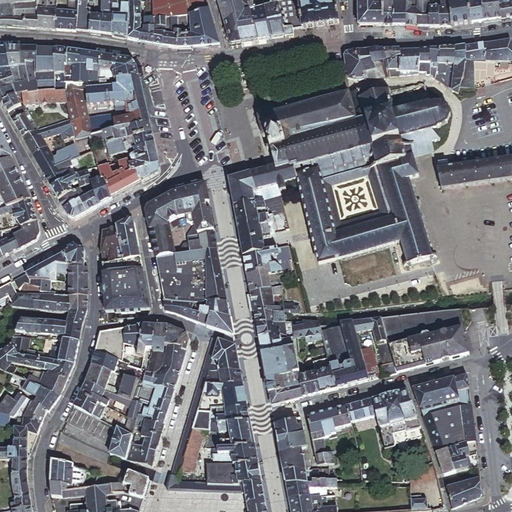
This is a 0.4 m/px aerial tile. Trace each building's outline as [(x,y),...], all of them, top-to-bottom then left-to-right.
[(0,0),(0,26),(14,27),(14,22),(7,22),(7,12),(0,12),(0,5),(13,6),(13,0),(0,0)] [(13,0),(13,6),(14,22),(14,27),(56,30),(56,12),(55,0),(13,0)] [(77,12),(77,32),(92,34),(95,17),(90,16),(91,11),(87,10),(88,0),(78,0),(78,1),(77,12)] [(102,0),(102,18),(101,36),(125,40),(125,11),(128,11),(128,40),(135,41),(144,43),(144,33),(140,32),(141,15),(140,2),(146,2),(145,0),(102,0)] [(154,31),(153,0),(145,0),(146,2),(144,33),(144,43),(146,43),(154,44),(154,31)] [(188,10),(204,5),(202,0),(153,0),(154,31),(166,33),(166,21),(175,19),(190,16),(188,10)] [(231,0),(220,0),(219,0),(217,2),(223,22),(224,22),(235,19),(236,19),(231,0)] [(235,19),(241,42),(249,41),(257,40),(247,0),(245,1),(244,0),(231,0),(236,19),(235,19)] [(251,0),(247,0),(257,40),(264,39),(271,38),(265,13),(256,15),(251,0)] [(284,37),(277,2),(284,1),(284,0),(261,0),(265,13),(271,38),(279,37),(284,37)] [(339,23),(335,0),(284,0),(284,1),(286,1),(292,29),(300,28),(301,28),(302,29),(339,23)] [(373,25),(372,0),(370,0),(358,0),(359,25),(373,25)] [(383,25),(382,0),(372,0),(373,25),(383,25)] [(394,25),(394,7),(388,7),(388,2),(388,0),(382,0),(383,25),(394,25)] [(412,2),(409,2),(409,26),(419,26),(430,27),(440,28),(439,8),(430,8),(430,0),(420,0),(420,8),(412,8),(412,2)] [(452,27),(450,0),(441,0),(442,8),(443,27),(452,27)] [(468,0),(450,0),(452,27),(472,25),(472,23),(469,1),(468,0)] [(475,0),(469,1),(472,23),(485,21),(481,0),(475,0)] [(481,0),(485,21),(501,19),(498,0),(481,0)] [(504,0),(498,0),(501,19),(509,18),(507,4),(504,0)] [(292,29),(286,1),(284,1),(277,2),(284,37),(293,35),(292,29)] [(394,2),(394,7),(394,25),(406,25),(406,2),(394,2)] [(14,22),(13,6),(0,5),(0,12),(7,12),(7,22),(14,22)] [(219,46),(208,5),(204,5),(188,10),(190,16),(199,13),(206,46),(212,46),(219,46)] [(77,12),(56,12),(56,30),(77,32),(77,12)] [(176,27),(175,19),(166,21),(166,33),(177,35),(179,48),(183,48),(194,47),(206,46),(199,13),(190,16),(191,24),(192,35),(181,35),(181,26),(176,27)] [(190,16),(175,19),(176,27),(181,26),(191,24),(190,16)] [(95,17),(92,34),(101,36),(102,18),(95,17)] [(241,42),(235,19),(224,22),(231,44),(236,43),(241,42)] [(179,48),(177,35),(166,33),(154,31),(154,44),(169,47),(179,48)] [(511,44),(511,41),(488,44),(486,61),(501,62),(501,66),(509,67),(510,62),(511,62),(511,44)] [(486,61),(488,44),(474,45),(475,61),(486,61)] [(475,61),(474,45),(466,47),(466,61),(475,61)] [(0,90),(4,89),(2,85),(12,81),(10,75),(6,77),(3,71),(4,70),(4,67),(8,66),(5,47),(0,48),(0,90)] [(54,66),(54,49),(5,47),(8,66),(10,75),(12,81),(13,84),(18,93),(22,92),(29,92),(29,93),(54,91),(54,82),(54,66)] [(466,61),(466,47),(456,48),(456,60),(466,61)] [(465,77),(466,61),(456,60),(456,48),(441,49),(440,66),(437,66),(437,73),(436,78),(435,81),(448,89),(452,65),(456,65),(452,92),(458,96),(462,86),(465,77)] [(68,51),(54,49),(54,66),(65,66),(68,65),(68,51)] [(428,77),(430,49),(420,50),(418,73),(418,75),(428,77)] [(440,66),(441,49),(430,49),(428,77),(435,81),(436,78),(437,73),(437,66),(440,66)] [(399,72),(399,50),(384,51),(390,78),(399,77),(399,72)] [(399,50),(399,72),(418,73),(420,50),(399,50)] [(81,80),(81,53),(68,51),(68,65),(65,66),(66,82),(71,81),(72,80),(81,80)] [(390,78),(384,51),(368,52),(373,67),(378,66),(384,78),(390,78)] [(366,80),(355,52),(347,52),(344,56),(347,77),(348,78),(350,80),(355,81),(366,80)] [(373,67),(368,52),(355,52),(366,80),(384,78),(378,66),(373,67)] [(99,89),(99,69),(104,69),(110,69),(109,64),(116,64),(116,58),(81,53),(81,80),(72,80),(71,81),(66,82),(66,91),(81,91),(83,91),(99,89)] [(29,92),(22,92),(24,104),(26,109),(30,108),(30,104),(66,103),(70,120),(76,136),(76,139),(89,136),(102,133),(149,123),(137,71),(135,68),(131,61),(116,58),(116,64),(109,64),(110,69),(112,69),(111,73),(104,74),(104,69),(99,69),(99,89),(83,91),(87,106),(97,106),(97,109),(107,108),(107,105),(115,104),(115,107),(124,107),(123,104),(128,103),(131,117),(126,118),(114,120),(110,115),(88,119),(81,91),(66,91),(66,82),(54,82),(54,91),(29,93),(29,92)] [(477,79),(477,69),(475,69),(475,61),(466,61),(465,77),(462,86),(474,87),(475,79),(477,79)] [(65,66),(54,66),(54,82),(66,82),(65,66)] [(2,102),(15,95),(18,93),(13,84),(4,89),(0,90),(0,101),(1,103),(2,102)] [(439,135),(437,128),(444,125),(447,124),(448,122),(450,120),(450,118),(450,115),(450,113),(449,110),(447,108),(446,106),(443,104),(440,103),(437,102),(434,102),(431,103),(430,103),(425,86),(420,85),(386,92),(385,90),(382,90),(383,93),(374,94),(374,92),(370,93),(371,95),(362,97),(358,85),(357,86),(357,87),(354,87),(354,90),(347,91),(347,90),(345,90),(345,92),(337,94),(337,92),(335,93),(335,95),(327,97),(326,95),(324,95),(324,97),(316,99),(316,98),(314,98),(314,100),(307,101),(306,100),(304,101),(304,102),(296,104),(296,103),(293,104),(294,105),(285,107),(285,103),(282,103),(283,107),(276,109),(275,105),(272,106),(273,110),(262,112),(262,109),(258,109),(259,112),(256,112),(255,113),(256,114),(256,115),(255,116),(255,117),(259,118),(262,132),(261,134),(261,136),(263,136),(263,138),(264,138),(265,137),(266,139),(267,139),(269,139),(270,144),(268,144),(269,146),(266,147),(266,148),(267,149),(270,149),(274,166),(275,169),(288,166),(291,176),(297,175),(320,169),(353,161),(353,163),(356,162),(356,160),(365,158),(365,160),(368,159),(367,157),(374,156),(377,167),(379,166),(413,158),(437,151),(434,140),(436,140),(437,142),(440,141),(440,139),(441,138),(441,135),(439,135)] [(8,112),(21,105),(15,95),(2,102),(8,112)] [(39,131),(33,122),(29,123),(22,111),(24,110),(21,105),(8,112),(7,113),(22,137),(39,131)] [(90,153),(93,152),(89,136),(76,139),(77,144),(58,151),(57,157),(54,158),(44,139),(62,133),(64,139),(76,136),(70,120),(39,131),(22,137),(43,174),(75,159),(90,153)] [(149,123),(102,133),(107,147),(120,143),(123,155),(154,145),(149,123)] [(102,133),(89,136),(93,152),(102,149),(107,147),(102,133)] [(0,161),(9,158),(10,157),(0,134),(0,161)] [(102,149),(93,152),(97,165),(98,168),(100,174),(102,180),(92,184),(93,188),(94,194),(90,195),(82,199),(86,214),(127,191),(119,175),(114,177),(111,172),(108,166),(111,165),(110,163),(106,163),(102,149)] [(158,165),(155,149),(134,155),(132,159),(136,163),(129,165),(131,173),(134,172),(158,165)] [(9,158),(0,161),(0,196),(5,206),(0,206),(0,213),(13,211),(15,220),(19,226),(36,222),(29,200),(9,158)] [(393,246),(402,244),(409,266),(433,259),(409,180),(418,177),(413,158),(379,166),(394,216),(336,232),(313,239),(319,265),(338,260),(388,247),(393,246)] [(75,171),(72,166),(77,164),(75,159),(43,174),(51,188),(65,180),(64,178),(67,177),(66,176),(75,171)] [(439,189),(461,187),(511,180),(511,159),(447,168),(446,162),(440,163),(440,168),(437,169),(439,189)] [(136,187),(131,179),(136,176),(134,172),(131,173),(129,165),(127,160),(121,162),(118,163),(119,169),(120,172),(119,175),(127,191),(136,187)] [(111,165),(108,166),(111,172),(119,169),(118,163),(111,165)] [(159,170),(158,165),(134,172),(136,176),(141,184),(157,175),(159,170)] [(274,166),(250,172),(253,190),(259,189),(261,197),(254,198),(255,202),(263,201),(281,196),(280,192),(285,191),(284,184),(298,180),(311,232),(335,226),(320,169),(297,175),(291,176),(288,166),(275,169),(274,166)] [(100,174),(98,168),(89,171),(89,172),(90,177),(100,174)] [(90,177),(89,172),(83,173),(74,176),(65,180),(51,188),(58,201),(73,193),(70,189),(79,184),(81,187),(92,184),(90,177)] [(253,190),(250,172),(229,178),(234,206),(255,202),(254,198),(253,190)] [(141,184),(136,176),(131,179),(136,187),(141,184)] [(511,185),(511,180),(461,187),(462,192),(511,185)] [(73,193),(58,201),(62,209),(82,199),(80,193),(88,189),(93,188),(92,184),(81,187),(78,191),(73,193)] [(152,206),(145,212),(156,258),(174,255),(168,225),(166,226),(166,222),(176,216),(184,214),(184,215),(189,215),(189,212),(194,211),(193,208),(199,207),(199,205),(208,204),(204,186),(175,194),(152,206)] [(88,189),(80,193),(82,199),(90,195),(88,189)] [(267,224),(270,239),(276,237),(272,216),(284,213),(281,196),(263,201),(265,213),(267,224)] [(86,214),(82,199),(62,209),(67,218),(74,220),(86,214)] [(265,213),(263,201),(255,202),(234,206),(236,218),(265,213)] [(184,215),(185,221),(190,227),(194,226),(195,226),(194,221),(199,213),(205,212),(209,211),(208,207),(208,204),(199,205),(199,207),(193,208),(194,211),(189,212),(189,215),(184,215)] [(194,226),(187,237),(213,232),(212,226),(209,211),(205,212),(199,213),(194,221),(195,226),(194,226)] [(267,224),(265,213),(236,218),(238,230),(267,224)] [(139,256),(133,223),(128,220),(116,226),(116,229),(120,249),(115,250),(118,263),(124,262),(123,260),(139,256)] [(35,241),(39,234),(36,222),(19,226),(20,231),(12,235),(14,242),(17,251),(35,241)] [(270,239),(267,224),(238,230),(241,245),(263,241),(270,239)] [(335,226),(311,232),(313,239),(336,232),(335,226)] [(118,263),(115,250),(120,249),(116,229),(109,231),(106,231),(104,233),(103,234),(102,238),(101,254),(103,266),(118,263)] [(215,241),(213,232),(187,237),(188,245),(189,250),(216,245),(215,241)] [(7,240),(0,242),(0,251),(2,259),(17,251),(14,242),(9,244),(7,240)] [(263,241),(241,245),(242,250),(243,255),(265,251),(263,245),(263,241)] [(180,251),(180,255),(189,253),(189,250),(188,245),(183,245),(184,250),(180,251)] [(292,259),(289,246),(278,248),(279,253),(280,258),(286,261),(292,259)] [(68,297),(86,297),(87,268),(83,268),(84,252),(76,247),(61,255),(67,267),(56,267),(55,276),(68,276),(68,295),(68,297)] [(271,263),(270,254),(279,253),(278,248),(265,251),(243,255),(245,264),(246,274),(262,272),(271,263)] [(223,282),(217,249),(189,253),(180,255),(174,255),(156,258),(155,259),(163,302),(182,302),(197,303),(227,304),(223,282)] [(276,264),(280,258),(279,253),(270,254),(271,263),(272,264),(276,264)] [(55,276),(56,267),(67,267),(61,255),(39,268),(46,281),(55,281),(55,276)] [(142,270),(139,256),(123,260),(124,262),(118,263),(103,266),(103,274),(142,270)] [(282,287),(282,269),(276,264),(272,264),(271,263),(262,272),(246,274),(248,284),(250,293),(282,287)] [(46,281),(39,268),(25,275),(28,280),(46,281)] [(142,270),(103,274),(104,289),(127,286),(129,291),(126,292),(130,313),(140,312),(139,310),(149,309),(142,270)] [(25,275),(13,282),(19,291),(21,288),(31,290),(41,291),(54,292),(54,295),(57,295),(58,284),(63,284),(63,282),(55,281),(46,281),(28,280),(25,275)] [(0,300),(7,297),(12,304),(16,295),(10,283),(0,288),(0,300)] [(127,286),(104,289),(105,313),(114,313),(115,315),(130,313),(126,292),(129,291),(127,286)] [(274,304),(273,295),(282,295),(282,287),(250,293),(252,304),(253,312),(283,313),(283,304),(274,304)] [(16,295),(12,304),(11,307),(38,307),(54,310),(69,311),(66,323),(82,324),(86,311),(86,297),(68,297),(68,295),(57,295),(54,295),(38,295),(16,295)] [(282,295),(273,295),(274,304),(283,304),(282,295)] [(185,319),(182,302),(163,302),(165,311),(178,315),(185,319)] [(198,323),(199,315),(197,303),(182,302),(185,319),(197,323),(198,323)] [(206,326),(207,316),(230,318),(228,311),(227,304),(197,303),(199,315),(198,323),(206,326)] [(299,314),(299,308),(295,307),(295,304),(283,304),(283,313),(284,313),(299,314)] [(396,374),(468,355),(464,330),(466,330),(462,309),(383,318),(389,342),(394,362),(396,374)] [(284,319),(284,313),(283,313),(253,312),(255,319),(255,323),(285,324),(284,319)] [(231,326),(230,318),(207,316),(206,326),(206,327),(233,336),(231,326)] [(326,359),(335,390),(380,378),(371,349),(361,351),(356,333),(373,330),(378,344),(389,342),(383,318),(353,322),(336,325),(336,327),(347,364),(340,365),(339,369),(335,370),(331,357),(326,359)] [(74,365),(82,325),(21,319),(15,332),(64,336),(63,344),(59,344),(58,347),(57,347),(56,350),(53,350),(50,360),(74,365)] [(290,327),(290,324),(285,324),(255,323),(257,331),(258,337),(292,339),(291,335),(290,327)] [(317,331),(314,324),(295,324),(295,327),(290,327),(291,335),(303,335),(304,337),(318,337),(317,331)] [(127,329),(125,344),(139,348),(137,355),(144,356),(146,349),(154,350),(155,327),(143,326),(127,329)] [(161,361),(164,345),(165,345),(168,328),(155,327),(154,350),(152,358),(152,360),(161,361)] [(347,364),(336,327),(317,331),(318,337),(326,359),(331,357),(335,370),(339,369),(340,365),(347,364)] [(190,342),(185,334),(168,328),(165,345),(182,346),(181,351),(187,352),(190,342)] [(122,362),(123,351),(125,344),(127,329),(103,333),(101,334),(96,352),(122,362)] [(11,342),(12,344),(18,354),(44,359),(45,353),(29,349),(29,338),(20,338),(13,337),(11,342)] [(294,349),(292,339),(258,337),(260,347),(261,355),(294,349)] [(215,350),(218,341),(212,338),(209,348),(215,350)] [(237,360),(235,346),(218,341),(215,350),(213,359),(237,360)] [(394,362),(389,342),(378,344),(383,365),(394,362)] [(50,360),(44,359),(18,354),(12,344),(0,352),(0,369),(4,372),(9,367),(11,363),(49,371),(48,374),(67,380),(74,365),(50,360)] [(111,452),(152,468),(164,426),(163,425),(187,352),(181,351),(182,346),(165,345),(162,368),(159,367),(161,361),(152,360),(149,373),(135,369),(133,375),(132,379),(128,378),(122,376),(115,394),(133,400),(139,382),(160,388),(152,412),(146,410),(146,408),(142,406),(140,412),(148,415),(147,418),(143,435),(145,436),(142,445),(131,442),(134,433),(119,427),(111,452)] [(213,359),(215,350),(209,348),(206,358),(213,359)] [(298,374),(294,349),(261,355),(265,374),(266,381),(298,374)] [(123,351),(122,362),(128,365),(130,354),(130,352),(123,351)] [(122,362),(96,352),(91,365),(92,365),(109,371),(111,372),(113,367),(129,373),(133,375),(135,369),(128,367),(128,365),(122,362)] [(130,354),(128,365),(128,367),(135,369),(149,373),(152,360),(152,358),(144,356),(137,355),(130,354)] [(209,371),(213,359),(206,358),(200,377),(207,379),(209,371)] [(240,372),(237,360),(213,359),(209,371),(240,372)] [(335,390),(326,359),(312,363),(313,366),(315,373),(321,394),(335,390)] [(383,377),(396,374),(394,362),(383,365),(380,366),(383,377)] [(109,371),(92,365),(85,383),(74,406),(104,420),(108,406),(109,402),(102,399),(104,396),(110,398),(111,399),(111,398),(132,406),(130,415),(127,414),(126,419),(130,420),(128,425),(122,423),(119,427),(134,433),(136,425),(140,412),(142,406),(142,404),(133,400),(115,394),(113,393),(115,388),(104,384),(109,371)] [(307,375),(315,373),(313,366),(305,368),(307,375)] [(35,405),(47,411),(49,412),(60,397),(67,380),(48,374),(47,378),(41,375),(39,379),(30,376),(20,373),(21,369),(9,367),(4,372),(26,381),(22,390),(38,399),(35,405)] [(242,385),(240,372),(209,371),(207,379),(205,385),(212,385),(242,385)] [(321,394),(315,373),(307,375),(299,378),(300,387),(303,399),(321,394)] [(299,378),(298,374),(266,381),(267,387),(268,394),(300,387),(299,378)] [(122,376),(119,375),(115,388),(113,393),(115,394),(122,376)] [(467,375),(444,381),(447,395),(449,403),(462,399),(462,397),(470,396),(467,375)] [(205,385),(207,379),(200,377),(198,386),(204,388),(205,385)] [(445,404),(444,396),(447,395),(444,381),(414,390),(421,411),(445,404)] [(249,422),(242,385),(212,385),(217,423),(249,422)] [(202,398),(204,388),(198,386),(195,396),(202,398)] [(271,407),(303,399),(300,387),(268,394),(269,401),(271,407)] [(307,418),(317,467),(328,465),(332,465),(331,455),(325,456),(322,439),(328,438),(329,440),(337,438),(336,430),(350,427),(350,425),(378,418),(386,450),(391,449),(394,462),(398,461),(394,448),(396,443),(394,436),(408,433),(410,442),(423,439),(407,392),(307,418)] [(7,396),(0,407),(7,410),(18,395),(16,393),(11,399),(7,396)] [(35,405),(31,402),(28,406),(23,404),(26,399),(18,395),(7,410),(0,407),(0,414),(10,418),(24,422),(22,429),(27,429),(27,431),(37,435),(47,411),(35,405)] [(199,407),(202,398),(195,396),(192,405),(199,407)] [(462,399),(449,403),(452,410),(471,405),(470,400),(470,396),(462,397),(462,399)] [(193,427),(199,407),(192,405),(186,425),(193,427)] [(432,442),(474,428),(473,418),(471,405),(452,410),(423,418),(432,442)] [(0,425),(7,428),(10,418),(0,414),(0,425)] [(134,433),(131,442),(142,445),(145,436),(143,435),(147,418),(144,418),(142,426),(136,425),(134,433)] [(303,435),(301,420),(275,426),(277,440),(303,435)] [(231,441),(230,434),(252,433),(249,422),(217,423),(220,442),(231,441)] [(191,433),(193,427),(186,425),(184,435),(190,436),(191,433)] [(470,442),(475,440),(474,433),(474,428),(432,442),(436,454),(447,449),(470,442)] [(0,460),(14,460),(27,460),(27,431),(27,429),(22,429),(14,429),(14,450),(0,449),(0,460)] [(179,475),(178,479),(186,479),(187,476),(194,476),(200,457),(199,457),(205,433),(191,433),(190,436),(187,446),(185,455),(182,465),(179,475)] [(255,448),(252,433),(230,434),(231,441),(220,442),(221,449),(255,448)] [(187,446),(190,436),(184,435),(181,444),(187,446)] [(306,449),(303,435),(277,440),(280,454),(306,449)] [(447,449),(455,474),(468,470),(467,461),(466,457),(468,456),(468,452),(472,450),(471,447),(470,442),(447,449)] [(185,455),(187,446),(181,444),(178,454),(185,455)] [(206,466),(208,484),(221,485),(240,486),(240,482),(261,484),(255,448),(221,449),(219,449),(219,450),(212,450),(214,463),(233,462),(233,466),(206,466)] [(280,454),(284,472),(308,472),(308,470),(309,467),(308,460),(303,461),(302,457),(307,456),(306,449),(280,454)] [(455,474),(447,449),(436,454),(444,477),(455,474)] [(182,465),(185,455),(178,454),(175,463),(182,465)] [(27,482),(27,460),(14,460),(13,482),(17,503),(12,504),(13,511),(31,508),(27,482)] [(52,461),(50,483),(68,485),(72,485),(74,467),(74,463),(52,461)] [(179,475),(182,465),(175,463),(172,473),(179,475)] [(81,470),(74,467),(72,485),(68,485),(67,491),(81,490),(82,482),(81,482),(81,470)] [(132,487),(129,495),(143,499),(150,479),(129,472),(124,485),(132,487)] [(312,484),(312,482),(312,472),(308,472),(284,472),(286,484),(307,484),(312,484)] [(328,482),(328,472),(312,472),(312,482),(328,482)] [(176,491),(176,483),(178,479),(179,475),(172,473),(168,488),(169,491),(176,491)] [(479,499),(481,496),(481,492),(481,486),(480,478),(446,488),(452,510),(479,499)] [(265,502),(261,484),(240,482),(240,486),(241,493),(245,493),(246,502),(265,502)] [(312,484),(307,484),(308,490),(337,491),(337,482),(328,482),(312,482),(312,484)] [(62,499),(62,492),(67,491),(68,485),(50,483),(51,497),(55,498),(62,499)] [(198,491),(198,484),(176,483),(176,491),(198,491)] [(221,492),(221,485),(208,484),(198,484),(198,491),(221,492)] [(308,490),(307,484),(286,484),(289,499),(310,499),(308,490)] [(62,492),(62,499),(87,496),(88,504),(72,505),(71,505),(70,507),(69,508),(69,511),(139,511),(140,510),(133,508),(122,510),(118,510),(117,503),(116,502),(116,501),(115,501),(104,502),(104,495),(123,493),(122,485),(95,486),(94,489),(81,490),(67,491),(62,492)] [(241,493),(240,486),(221,485),(221,492),(241,493)] [(373,488),(348,488),(348,501),(369,501),(369,491),(373,491),(373,488)] [(336,509),(336,511),(410,511),(411,511),(426,510),(426,501),(420,501),(420,497),(410,497),(411,503),(343,507),(343,509),(336,509)] [(289,499),(291,511),(312,511),(318,511),(318,507),(324,507),(325,502),(335,502),(335,503),(341,503),(340,498),(310,499),(289,499)] [(266,511),(265,502),(246,502),(248,511),(266,511)]
